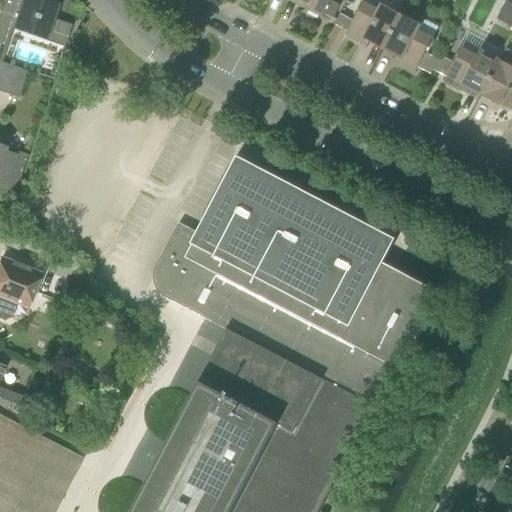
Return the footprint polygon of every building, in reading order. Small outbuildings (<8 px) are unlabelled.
[(45,41),(45,40),(64,47),(72,24),(53,17),(58,3),(48,0),(3,0),(0,9),(0,30),(11,34),(13,29),(45,41)] [(306,8),(322,16),(330,0),(302,0),(308,3),(306,8)] [(356,16),(347,34),(363,43),(365,39),(384,48),(402,13),(382,3),(379,9),(362,0),(354,15),(356,16)] [(507,0),(498,17),(511,24),(511,1),(509,0),(507,0)] [(418,66),(425,53),(427,54),(435,39),(418,30),(421,23),(402,13),(384,48),(402,58),(400,62),(416,70),(418,66)] [(447,76),(445,80),(461,89),(463,84),(482,94),(481,94),(482,94),(500,59),(500,58),(500,59),(480,49),(477,55),(460,46),(452,61),(455,62),(447,76)] [(511,49),(507,47),(501,59),(500,59),(482,94),(501,105),(502,103),(511,108),(511,49)] [(418,66),(424,69),(432,73),(434,69),(439,59),(431,55),(427,54),(425,53),(418,66)] [(447,76),(455,62),(452,61),(441,55),(439,59),(434,69),(447,76)] [(27,72),(0,62),(0,92),(18,98),(27,72)] [(26,159),(4,152),(5,148),(0,146),(0,184),(16,190),(26,159)] [(314,511),(339,465),(342,467),(375,405),(360,397),(364,389),(371,393),(387,362),(401,369),(441,292),(383,262),(396,238),(238,155),(197,232),(180,222),(155,268),(155,270),(154,272),(154,274),(153,276),(153,279),(154,282),(154,283),(155,285),(156,287),(157,290),(159,292),(161,294),(163,295),(226,328),(129,511),(314,511)] [(0,315),(2,316),(10,313),(14,302),(27,307),(40,274),(1,259),(0,262),(0,315)] [(53,319),(66,324),(72,308),(59,303),(53,319)] [(0,403),(29,417),(35,403),(1,389),(0,388),(0,379),(5,366),(0,364),(0,403)] [(0,511),(55,511),(83,459),(0,415),(0,511)]
